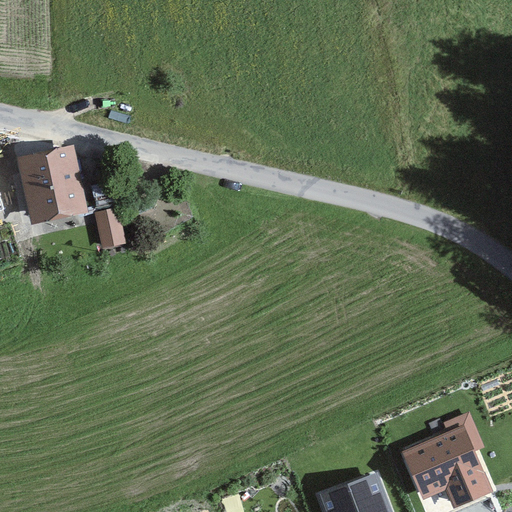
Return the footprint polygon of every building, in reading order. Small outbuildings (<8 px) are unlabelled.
[(2,139),(0,139),(0,219),(23,213),(2,139)] [(94,148),(16,162),(28,228),(106,213),(94,148)] [(118,215),(91,220),(99,257),(125,251),(118,215)] [(461,431),(409,454),(425,492),(448,482),(456,502),(487,489),(461,431)] [(387,511),(374,477),(322,497),(328,511),(387,511)]
